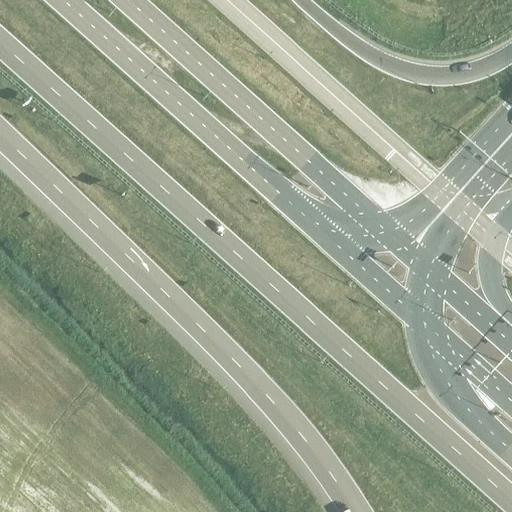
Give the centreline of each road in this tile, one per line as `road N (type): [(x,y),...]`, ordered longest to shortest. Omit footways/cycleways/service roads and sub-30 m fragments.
road 1 (trunk): [(0,45),(511,501)]
road 2 (motorway): [(0,136),(245,371),(335,473),(358,511)]
road 3 (trunk): [(407,249),(126,0)]
road 4 (trunk): [(311,222),(61,0)]
road 5 (motorway): [(511,52),(472,72),(419,74),(395,67),(299,0)]
road 6 (trunk): [(423,323),(439,375),(511,447)]
road 7 (motorway): [(511,133),(407,249)]
road 8 (trunk): [(423,323),(311,222)]
road 9 (motorway): [(496,330),(489,253),(511,214)]
road 10 (trunk): [(496,330),(407,249)]
